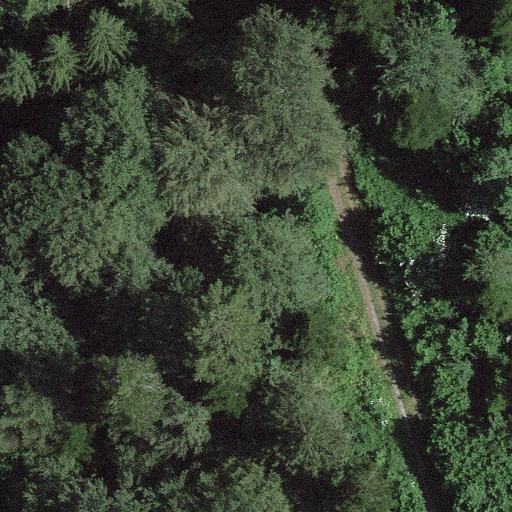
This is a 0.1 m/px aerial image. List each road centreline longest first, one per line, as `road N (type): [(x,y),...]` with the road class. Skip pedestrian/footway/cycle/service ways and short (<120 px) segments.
road 1 (track): [(431,511),(366,263),(311,0)]
road 2 (track): [(319,40),(179,51),(0,171)]
